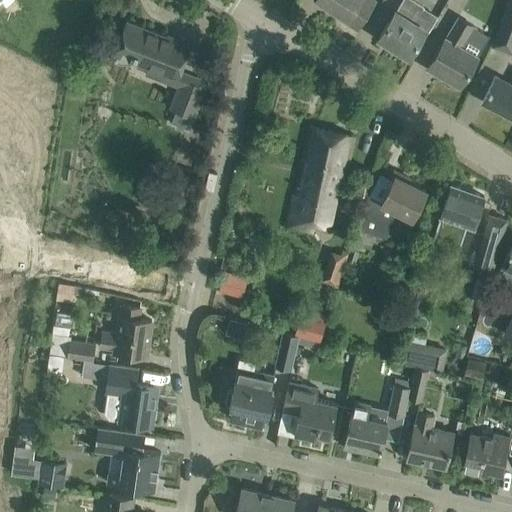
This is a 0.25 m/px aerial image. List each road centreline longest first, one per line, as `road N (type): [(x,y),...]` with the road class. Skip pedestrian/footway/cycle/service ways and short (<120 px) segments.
road 1 (residential): [(490,511),(201,445)]
road 2 (tertiary): [(511,169),(264,23)]
road 3 (residential): [(195,284),(264,23)]
road 4 (residential): [(195,284),(0,254)]
road 5 (residential): [(201,445),(181,362),(195,284)]
